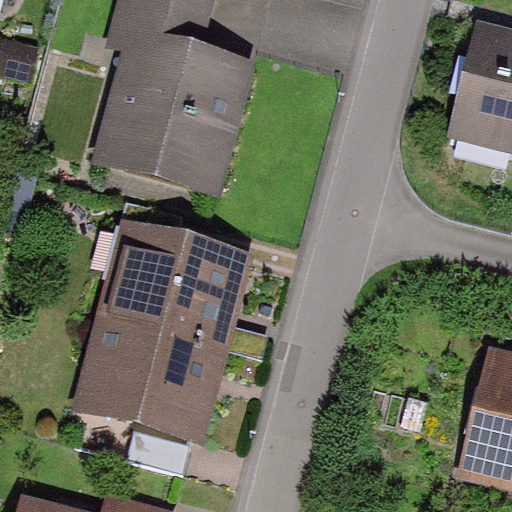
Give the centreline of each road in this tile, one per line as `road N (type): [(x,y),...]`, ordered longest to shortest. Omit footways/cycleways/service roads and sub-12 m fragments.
road 1 (residential): [(280,511),(404,0)]
road 2 (unknown): [(363,167),(511,203)]
